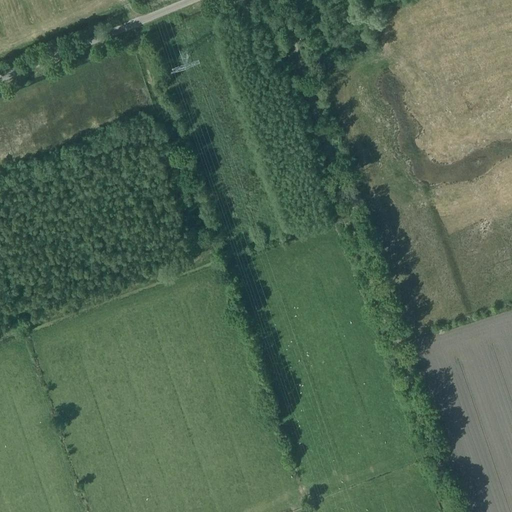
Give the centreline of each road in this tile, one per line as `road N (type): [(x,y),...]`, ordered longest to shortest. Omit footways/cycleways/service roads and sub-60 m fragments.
road 1 (track): [(278,0),(453,511)]
road 2 (unclassified): [(0,77),(188,0)]
